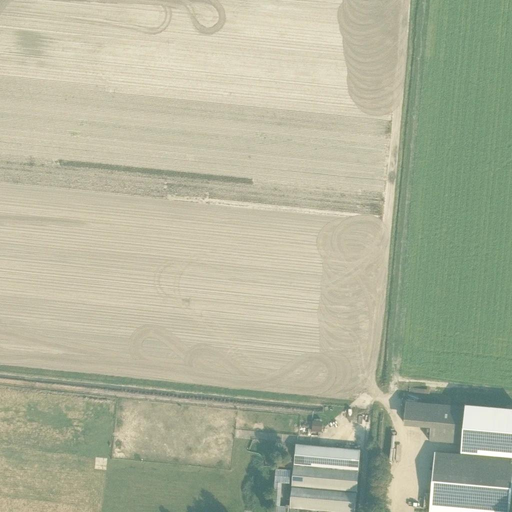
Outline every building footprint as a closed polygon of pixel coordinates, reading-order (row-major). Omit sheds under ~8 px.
[(467,445),(470,408),(407,402),(405,427),(431,430),(430,442),(467,445)] [(511,412),(470,408),(467,445),(466,456),(511,460),(511,412)] [(312,432),(320,432),(321,422),(313,421),(312,432)] [(289,511),(318,511),(323,511),(355,511),(361,451),(298,445),(296,445),(290,509),(289,511)] [(510,511),(511,498),(511,460),(466,456),(435,454),(430,511),(510,511)]
